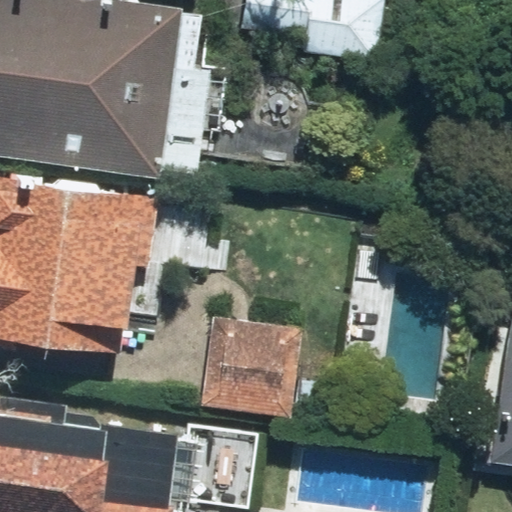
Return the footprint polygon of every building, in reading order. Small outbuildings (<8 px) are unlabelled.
[(21,0),(0,0),(0,169),(149,183),(190,187),(206,17),(21,0)] [(230,0),(229,31),(303,36),(302,59),(374,63),(378,0),(230,0)] [(142,258),(149,183),(0,169),(0,355),(112,366),(122,256),(142,258)] [(511,470),(511,264),(483,466),(511,470)] [(399,283),(353,279),(345,370),(391,375),(399,283)] [(281,327),(199,324),(196,411),(278,414),(281,327)] [(133,511),(80,504),(91,431),(0,417),(0,511),(133,511)] [(254,426),(183,421),(177,504),(248,509),(254,426)]
